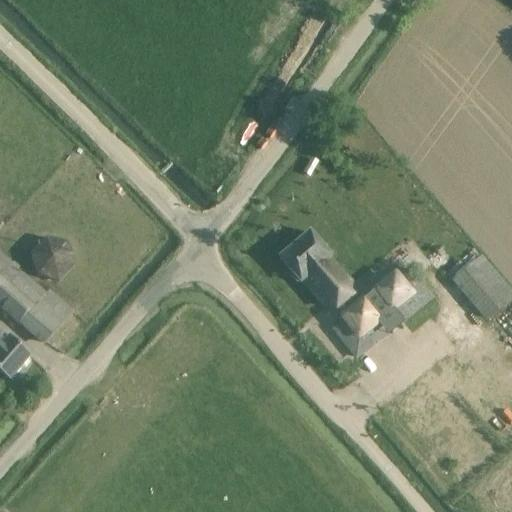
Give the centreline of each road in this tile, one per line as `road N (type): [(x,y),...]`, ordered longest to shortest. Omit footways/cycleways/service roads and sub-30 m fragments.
road 1 (unclassified): [(424,511),(225,288),(206,246)]
road 2 (unclassified): [(206,246),(385,0)]
road 3 (unclassified): [(0,469),(206,246)]
road 4 (unclassified): [(206,246),(0,41)]
